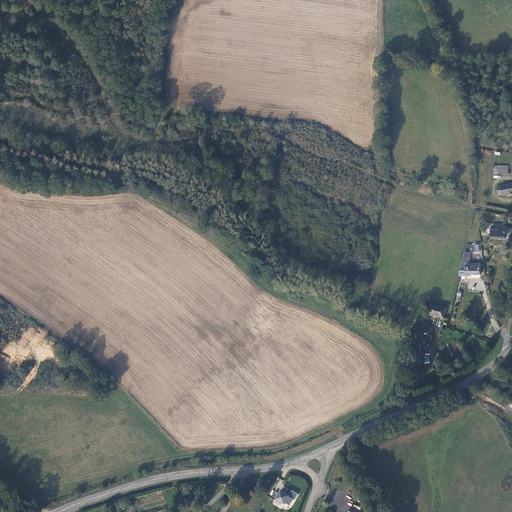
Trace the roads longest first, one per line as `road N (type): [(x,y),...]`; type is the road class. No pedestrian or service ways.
road 1 (secondary): [(297,461),(159,478),(59,511)]
road 2 (secondary): [(511,346),(443,394),(329,447)]
